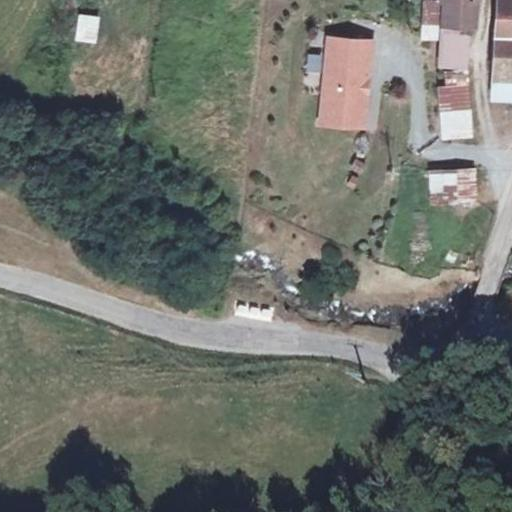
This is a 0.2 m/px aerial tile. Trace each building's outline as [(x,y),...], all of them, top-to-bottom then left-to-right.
[(441,0),(442,3),(427,5),(426,29),(466,31),(466,40),(477,40),(477,31),(479,30),(480,0),(441,0)] [(511,0),(497,0),(497,42),(511,42),(511,0)] [(99,17),(78,15),(76,41),(96,43),(99,17)] [(367,44),(323,40),(316,125),(359,129),(367,44)] [(495,83),(511,83),(511,42),(497,42),(495,83)] [(511,83),(495,83),(494,103),(511,103),(511,83)] [(443,114),(468,111),(467,87),(441,90),(443,114)] [(475,170),(428,174),(430,206),(477,202),(475,170)]
